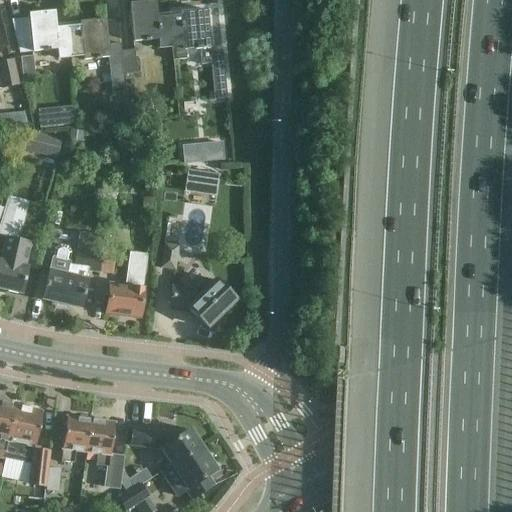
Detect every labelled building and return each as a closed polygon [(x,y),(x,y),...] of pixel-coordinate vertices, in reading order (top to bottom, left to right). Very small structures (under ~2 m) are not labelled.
[(157,41),(158,49),(170,48),(172,48),(168,14),(155,15),(154,2),(128,5),(132,43),(157,41)] [(211,64),(214,100),(227,99),(222,51),(210,52),(209,48),(205,10),(168,14),(172,48),(170,48),(171,61),(186,59),(185,50),(199,49),(201,65),(211,64)] [(57,50),(58,60),(72,58),(68,24),(55,25),(54,13),(28,15),(32,52),(57,50)] [(108,59),(110,90),(124,89),(124,75),(122,51),(121,51),(120,43),(107,44),(105,20),(68,24),(72,58),(82,57),(83,61),(108,59)] [(122,51),(124,75),(136,75),(134,50),(122,51)] [(19,57),(21,82),(34,81),(32,56),(19,57)] [(0,85),(1,89),(19,85),(14,59),(0,61),(0,85)] [(38,110),(40,129),(74,125),(72,106),(38,110)] [(0,118),(0,130),(27,127),(24,112),(14,113),(11,118),(0,118)] [(23,150),(57,158),(61,139),(27,131),(23,150)] [(192,174),(189,191),(215,195),(218,177),(192,174)] [(18,241),(29,203),(7,196),(0,220),(0,236),(5,237),(18,241)] [(42,298),(80,308),(87,282),(85,282),(87,272),(101,273),(103,251),(101,250),(103,235),(77,233),(76,251),(75,251),(73,266),(69,265),(72,252),(68,246),(60,245),(53,248),(47,272),(48,272),(42,298)] [(18,241),(5,237),(0,257),(0,288),(22,294),(28,268),(23,266),(28,244),(18,241)] [(163,243),(159,269),(174,271),(178,246),(163,243)] [(103,251),(101,273),(113,274),(115,252),(103,251)] [(107,314),(139,318),(143,290),(142,290),(146,254),(128,252),(124,287),(112,285),(107,314)] [(190,309),(209,328),(235,301),(215,282),(210,286),(207,283),(204,283),(203,284),(200,282),(194,288),(170,285),(168,307),(190,309)] [(4,404),(1,401),(0,400),(0,459),(3,461),(4,460),(15,407),(4,404)] [(28,486),(46,488),(48,468),(49,454),(32,452),(33,448),(41,413),(39,412),(36,409),(31,407),(27,410),(15,407),(8,442),(4,460),(29,465),(30,465),(28,486)] [(89,422),(85,417),(80,416),(74,419),(65,418),(61,449),(62,449),(60,462),(73,464),(75,451),(84,453),(89,422)] [(104,424),(100,419),(95,418),(90,422),(89,422),(84,453),(96,454),(94,466),(106,468),(103,488),(118,490),(123,458),(109,456),(114,425),(104,424)] [(131,429),(129,446),(160,449),(171,465),(199,447),(189,430),(181,435),(132,429),(131,429)] [(171,465),(160,472),(176,496),(184,492),(191,502),(215,486),(208,475),(215,470),(199,447),(171,465)] [(48,468),(46,488),(45,491),(57,493),(60,470),(48,468)] [(121,469),(120,481),(128,493),(141,485),(150,479),(144,469),(128,479),(121,469)] [(118,500),(126,511),(127,511),(149,498),(148,495),(141,485),(128,493),(118,500)]
